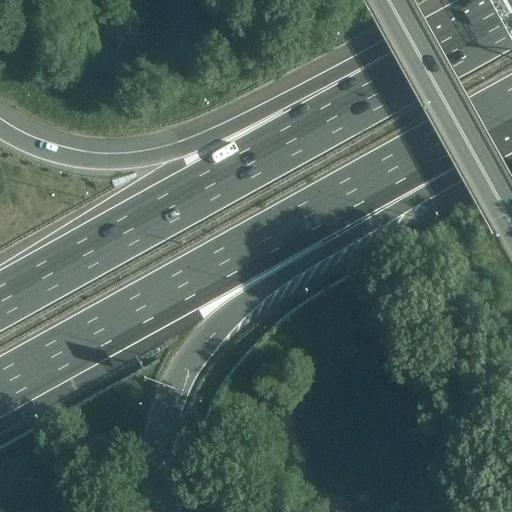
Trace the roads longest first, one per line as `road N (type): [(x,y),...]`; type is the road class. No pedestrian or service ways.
road 1 (motorway): [(0,387),(446,141)]
road 2 (motorway): [(434,64),(0,303)]
road 3 (motorway): [(161,511),(160,438),(198,349),(446,141)]
road 4 (motorway): [(434,64),(117,165),(61,159),(0,131)]
road 5 (primary): [(511,226),(386,0)]
